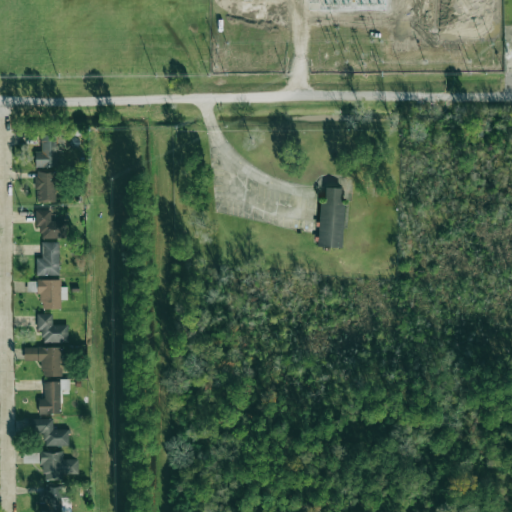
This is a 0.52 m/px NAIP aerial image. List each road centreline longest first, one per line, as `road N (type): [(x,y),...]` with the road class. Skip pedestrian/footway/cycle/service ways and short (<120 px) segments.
road 1 (residential): [(0,100),(511,96)]
road 2 (residential): [(11,511),(2,101)]
